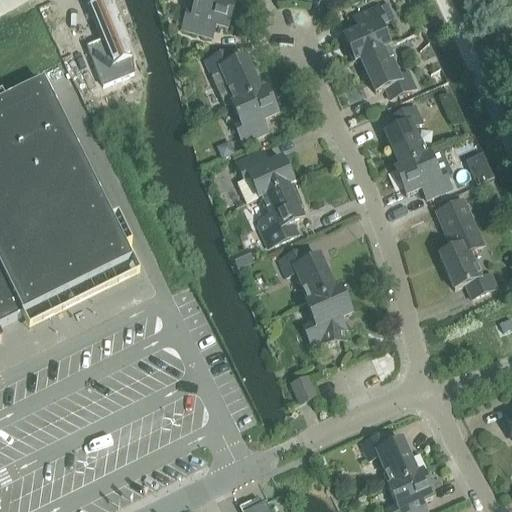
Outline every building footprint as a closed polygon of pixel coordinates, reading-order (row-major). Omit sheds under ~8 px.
[(102,42),(87,48),(103,90),(135,77),(132,60),(118,25),(120,25),(119,23),(118,23),(108,0),(107,0),(105,1),(91,7),(88,8),(102,42)] [(230,3),(217,0),(197,0),(193,16),(187,14),(182,32),(212,40),(215,28),(228,32),(236,4),(230,3)] [(360,61),(387,50),(390,49),(381,28),(386,26),(379,9),(354,20),(359,31),(343,38),(355,64),(360,62),(360,61)] [(360,61),(360,62),(376,96),(386,91),(391,102),(416,91),(409,74),(399,78),(387,50),(360,61)] [(235,105),(261,94),(261,93),(246,59),(235,64),(230,53),(206,64),(213,80),(222,76),(235,105)] [(43,84),(42,84),(4,103),(1,97),(0,97),(0,328),(22,318),(132,263),(126,250),(132,247),(118,219),(112,222),(52,102),(43,84)] [(266,91),(261,93),(261,94),(235,105),(231,106),(241,127),(235,130),(242,146),(267,135),(262,124),(278,117),(266,91)] [(390,120),(395,131),(385,136),(400,170),(426,159),(426,158),(413,130),(422,126),(415,109),(390,120)] [(229,145),(218,150),(223,160),(234,156),(229,145)] [(293,186),(281,158),(267,164),(263,154),(236,166),(244,183),(238,186),(247,206),(262,200),(263,200),(288,189),(288,188),(293,186)] [(438,177),(429,157),(426,158),(426,159),(400,170),(395,172),(406,198),(422,191),(427,203),(452,192),(444,175),(438,177)] [(485,161),(469,168),(478,188),(493,182),(485,161)] [(263,200),(271,218),(260,223),(258,228),(269,251),(298,238),(293,227),(303,222),(299,214),(303,212),(301,206),(299,198),(295,190),(293,186),(288,188),(288,189),(263,200)] [(490,276),(480,281),(469,255),(484,249),(463,204),(436,216),(452,252),(439,258),(455,293),(466,288),(472,302),(497,291),(490,276)] [(247,252),(233,258),(238,271),(253,265),(247,252)] [(287,280),(296,275),(309,304),(309,305),(335,293),(320,259),(310,263),(304,252),(279,263),(287,280)] [(309,305),(309,304),(306,306),(315,326),(304,331),(311,348),(326,341),(328,345),(345,344),(344,333),(346,332),(341,321),(352,316),(340,290),(335,293),(309,305)] [(308,380),(291,387),(299,405),(300,407),(311,403),(317,400),(316,399),(310,384),(308,380)] [(379,459),(391,488),(392,488),(417,477),(417,476),(402,442),(392,447),(387,436),(362,447),(369,463),(379,459)] [(392,488),(391,488),(388,489),(397,510),(391,511),(426,511),(423,505),(434,500),(422,474),(417,476),(417,477),(392,488)] [(258,500),(240,510),(241,511),(269,511),(266,506),(266,505),(266,504),(261,506),(258,500)]
